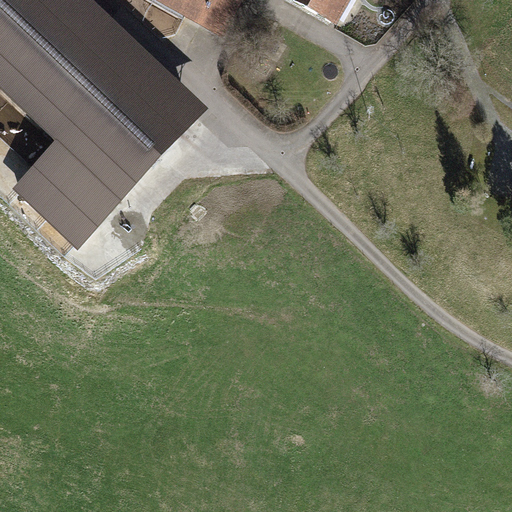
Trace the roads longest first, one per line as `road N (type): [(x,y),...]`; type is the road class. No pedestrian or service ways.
road 1 (track): [(106,0),(424,302),(511,359)]
road 2 (track): [(274,161),(426,0)]
road 3 (track): [(441,0),(506,145),(496,188)]
